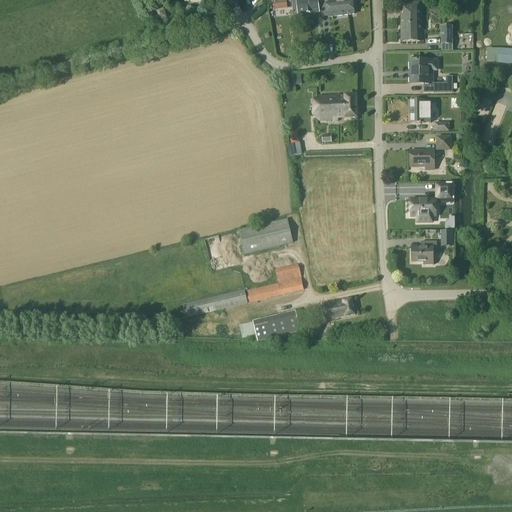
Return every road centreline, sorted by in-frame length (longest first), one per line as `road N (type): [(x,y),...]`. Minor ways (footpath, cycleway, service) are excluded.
road 1 (track): [(511,381),(174,364),(162,330),(148,321),(0,319)]
road 2 (track): [(511,386),(171,386),(0,375)]
road 3 (track): [(503,468),(0,461)]
road 4 (unclassified): [(0,82),(228,19),(247,23),(270,60),(291,66),(376,58)]
road 5 (unclassified): [(376,58),(388,297)]
road 6 (unclassified): [(388,297),(511,295)]
